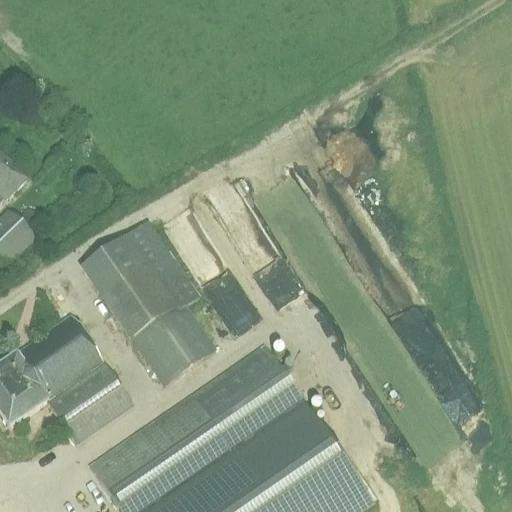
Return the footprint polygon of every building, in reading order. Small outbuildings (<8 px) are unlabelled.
[(5,205),(26,182),(0,158),(0,204),(2,202),(5,205)] [(187,214),(203,251),(217,245),(225,262),(234,258),(211,204),(187,214)] [(0,277),(0,276),(34,241),(7,214),(0,221),(0,284),(4,281),(0,277)] [(143,235),(78,279),(124,345),(128,342),(161,390),(207,358),(176,314),(191,304),(143,235)] [(264,263),(287,305),(317,289),(295,247),(264,263)] [(250,330),(271,316),(266,308),(245,322),(250,330)] [(133,408),(71,319),(17,357),(16,357),(0,368),(0,420),(8,431),(46,405),(76,447),(133,408)] [(366,511),(372,508),(264,347),(89,469),(118,511),(366,511)] [(504,480),(511,478),(511,464),(501,467),(504,480)]
